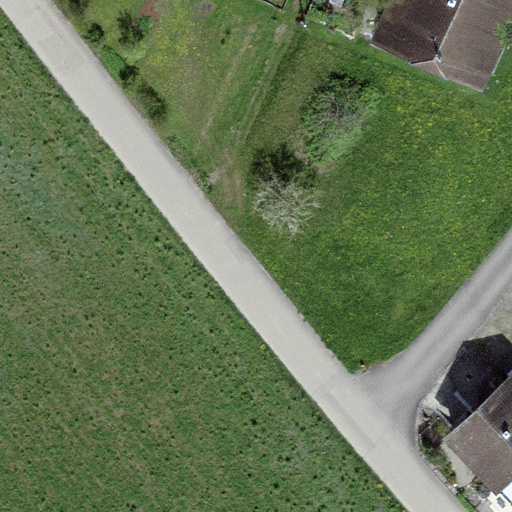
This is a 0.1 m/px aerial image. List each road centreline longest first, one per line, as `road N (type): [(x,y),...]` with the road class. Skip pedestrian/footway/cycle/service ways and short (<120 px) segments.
road 1 (residential): [(26,0),(368,418)]
road 2 (residential): [(511,255),(368,418)]
road 3 (residential): [(368,418),(453,511)]
